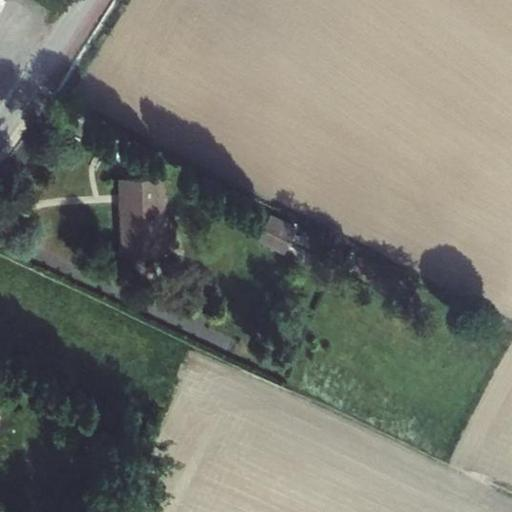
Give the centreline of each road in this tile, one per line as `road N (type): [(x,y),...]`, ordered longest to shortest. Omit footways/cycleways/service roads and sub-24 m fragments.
road 1 (track): [(511,495),(0,254)]
road 2 (tertiary): [(0,131),(86,0)]
